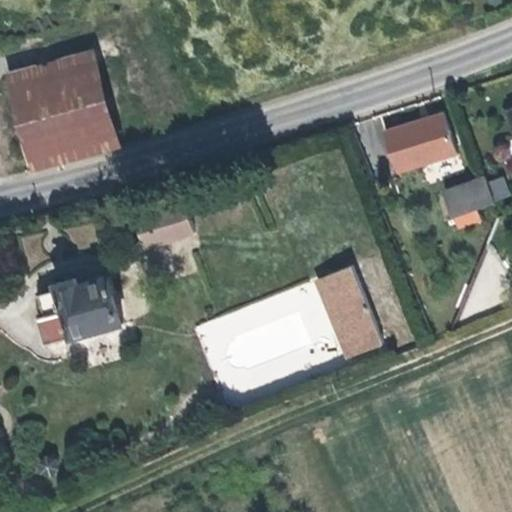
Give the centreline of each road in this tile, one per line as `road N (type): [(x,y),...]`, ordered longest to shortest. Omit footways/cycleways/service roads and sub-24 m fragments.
road 1 (tertiary): [(0,196),(204,143),(511,38)]
road 2 (residential): [(288,414),(511,324)]
road 3 (track): [(71,511),(288,414)]
